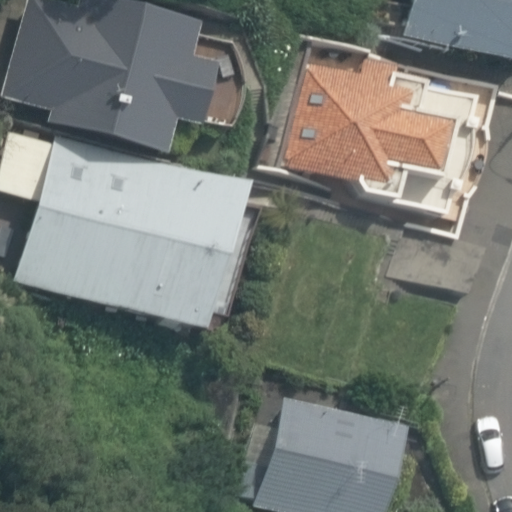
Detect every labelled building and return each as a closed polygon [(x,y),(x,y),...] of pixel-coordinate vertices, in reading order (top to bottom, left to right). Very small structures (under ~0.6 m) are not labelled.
[(189,29),(94,0),(68,0),(59,28),(40,23),(14,108),(37,115),(32,130),(146,165),(157,129),(177,135),(198,69),(178,63),(189,29)] [(511,38),(511,0),(400,0),(386,45),(499,80),(511,38)] [(345,80),(305,67),(270,172),(424,222),(463,104),(422,90),(426,78),(353,55),(345,80)] [(222,194),(4,139),(0,155),(0,205),(26,212),(5,293),(186,339),(222,194)] [(478,257),(402,240),(392,286),(468,303),(478,257)] [(366,511),(389,434),(272,400),(240,506),(259,511),(366,511)]
